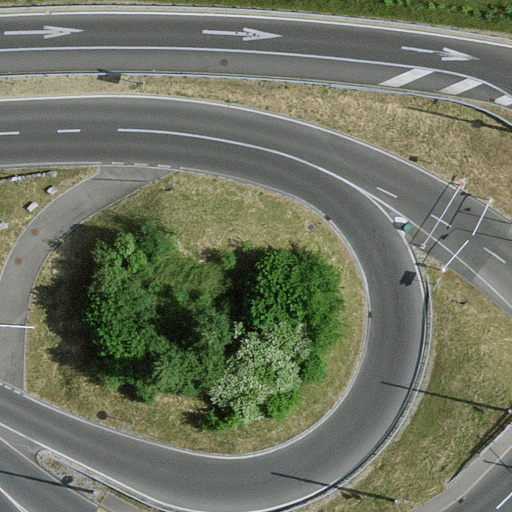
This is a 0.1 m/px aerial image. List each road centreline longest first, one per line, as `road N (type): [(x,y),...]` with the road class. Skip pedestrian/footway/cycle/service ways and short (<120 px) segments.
road 1 (motorway): [(0,133),(156,131),(265,149),(331,189),(358,216),(381,250),(397,308),(393,351),(370,408),(296,475),(245,484),(167,474),(0,408)]
road 2 (motorway): [(0,33),(259,34),(511,68)]
